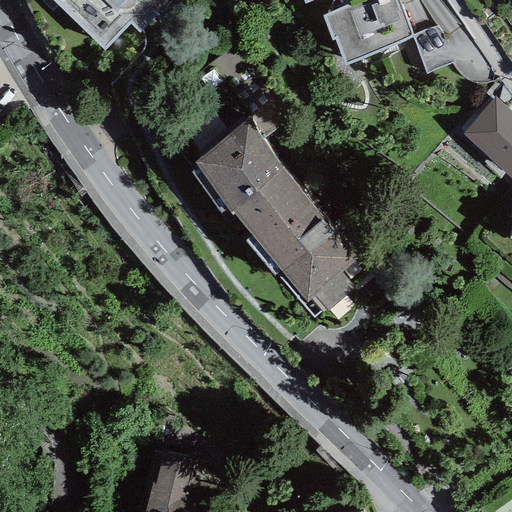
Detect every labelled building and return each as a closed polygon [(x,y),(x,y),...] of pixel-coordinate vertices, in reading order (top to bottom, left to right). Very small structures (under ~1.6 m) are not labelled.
[(172,0),(49,0),(103,52),(131,24),(141,33),(172,0)] [(398,0),(365,0),(322,16),(332,41),(334,40),(344,66),(412,38),(398,0)] [(511,112),(495,97),(462,134),(511,178),(511,112)] [(249,119),(196,162),(230,212),(232,210),(307,301),(314,297),(328,312),(357,286),(343,273),(359,257),(340,230),(334,235),(282,166),(249,119)] [(159,451),(144,511),(191,511),(203,461),(159,451)] [(511,511),(511,495),(495,507),(498,511),(511,511)]
